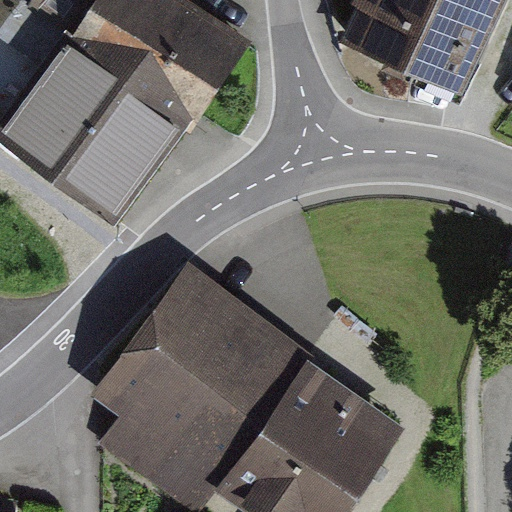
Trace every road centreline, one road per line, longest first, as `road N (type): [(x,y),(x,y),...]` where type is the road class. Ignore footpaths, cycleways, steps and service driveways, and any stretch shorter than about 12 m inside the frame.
road 1 (residential): [(0,401),(179,236),(317,147)]
road 2 (residential): [(317,147),(440,158),(511,178)]
road 3 (residential): [(317,147),(290,0)]
